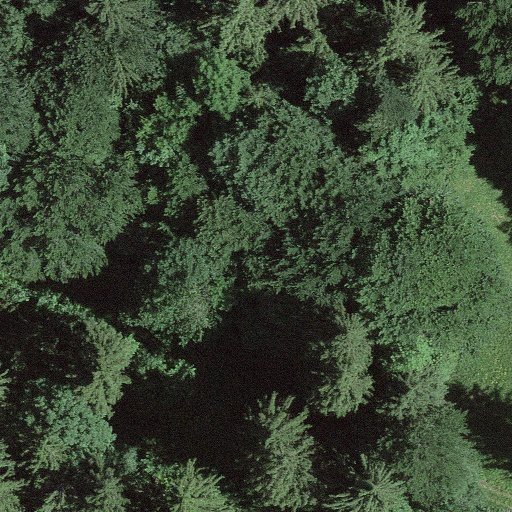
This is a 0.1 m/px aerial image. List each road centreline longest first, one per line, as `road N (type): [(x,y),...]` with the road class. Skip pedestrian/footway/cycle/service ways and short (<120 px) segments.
road 1 (track): [(0,240),(419,459),(511,497)]
road 2 (track): [(222,0),(511,295)]
